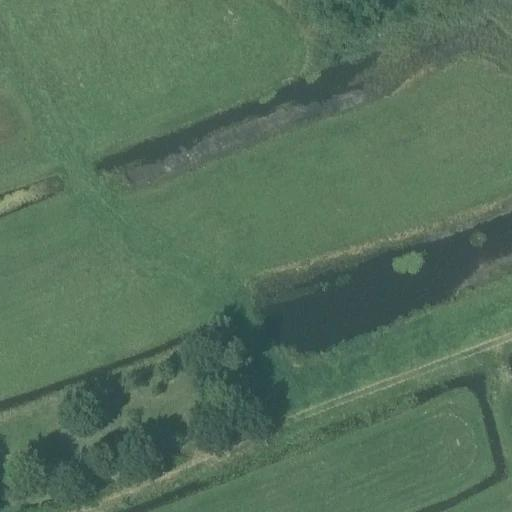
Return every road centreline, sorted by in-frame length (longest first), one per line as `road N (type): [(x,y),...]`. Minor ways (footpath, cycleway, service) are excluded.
road 1 (track): [(0,31),(90,209),(223,286),(287,423)]
road 2 (track): [(511,337),(70,511)]
